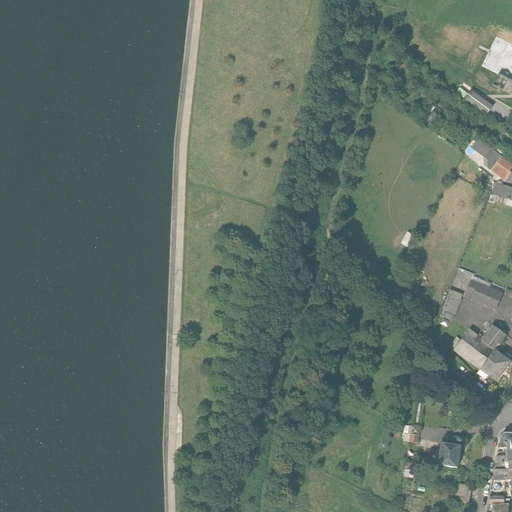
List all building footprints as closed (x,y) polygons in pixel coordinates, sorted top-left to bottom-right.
[(511,83),(496,76),(491,86),(510,96),(511,92),(511,83)] [(469,92),(463,101),(485,117),(488,113),(492,108),(469,92)] [(436,117),(434,120),(440,124),(442,122),(445,125),(449,120),(439,112),(435,109),(430,104),(425,111),(425,112),(420,118),(424,122),(431,113),(436,117)] [(431,113),(424,122),(420,125),(426,129),(434,120),(436,117),(431,113)] [(489,150),(486,148),(476,141),(470,150),(482,158),(482,167),(486,170),(489,173),(500,158),(489,150)] [(489,150),(500,158),(511,167),(511,165),(511,156),(499,147),(497,149),(489,144),(486,148),(489,150)] [(500,158),(489,173),(504,183),(510,175),(508,173),(511,167),(511,166),(511,167),(500,158)] [(492,190),(490,196),(511,202),(511,189),(493,184),(492,190)] [(511,202),(490,196),(488,202),(494,204),(511,208),(511,202)] [(415,242),(413,248),(418,250),(421,244),(419,243),(421,240),(418,237),(415,242)] [(401,273),(395,283),(405,290),(400,297),(399,298),(404,301),(409,292),(411,293),(416,296),(417,296),(419,293),(417,292),(417,291),(407,285),(406,285),(410,278),(401,273)] [(470,281),(464,294),(471,297),(469,301),(494,311),(502,295),(488,289),(490,286),(479,281),(472,278),(470,281)] [(449,291),(448,291),(447,296),(448,296),(441,311),(444,312),(441,318),(450,322),(453,316),(454,317),(461,302),(460,301),(462,296),(449,291)] [(460,341),(453,350),(452,352),(455,354),(466,362),(478,371),(494,351),(495,351),(506,337),(491,326),(481,340),(476,336),(468,330),(460,341)] [(453,350),(460,341),(455,338),(449,347),(453,350)] [(494,351),(478,371),(495,384),(510,364),(495,351),(494,351)] [(403,427),(402,435),(403,435),(402,442),(417,445),(417,437),(418,429),(408,427),(403,427)] [(501,461),(511,456),(511,433),(506,432),(499,438),(497,450),(501,461)] [(439,444),(436,466),(456,470),(460,447),(439,444)] [(505,471),(501,461),(500,456),(494,456),(492,474),(503,476),(503,480),(508,481),(508,480),(505,471)] [(511,456),(501,461),(505,471),(511,467),(511,456)] [(405,460),(402,476),(414,478),(416,462),(405,460)] [(454,484),(451,502),(468,505),(471,487),(454,484)] [(492,505),(492,508),(508,509),(508,506),(508,501),(502,501),(503,497),(492,496),(488,496),(488,499),(488,500),(488,504),(488,505),(492,505)]
